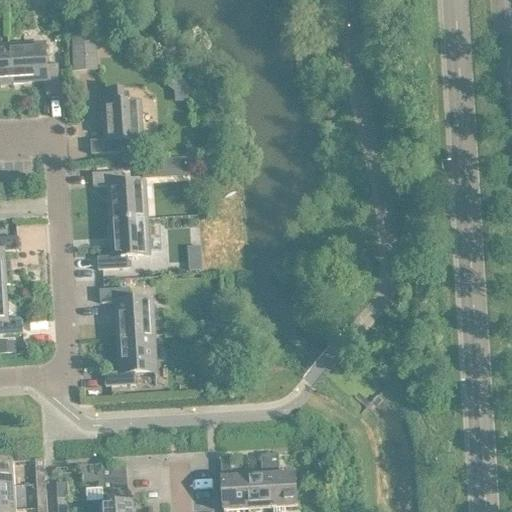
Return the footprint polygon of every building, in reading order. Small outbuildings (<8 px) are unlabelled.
[(90,33),(72,34),(74,72),(92,71),(90,33)] [(45,44),(9,47),(11,83),(14,83),(14,84),(24,83),(24,82),(46,81),(47,96),(60,95),(58,65),(46,66),(45,44)] [(11,83),(9,47),(0,47),(0,84),(9,84),(9,83),(11,83)] [(105,140),(91,141),(92,154),(121,153),(121,140),(143,139),(140,102),(127,103),(126,90),(100,91),(103,130),(104,130),(105,140)] [(164,160),(146,160),(147,177),(165,177),(164,160)] [(123,172),(93,174),(94,187),(109,186),(111,209),(109,209),(110,219),(111,219),(111,222),(147,219),(145,184),(123,185),(123,172)] [(113,257),(98,258),(99,271),(129,269),(128,256),(150,255),(149,250),(161,249),(160,223),(148,223),(147,220),(159,219),(147,219),(111,222),(111,224),(110,224),(111,234),(112,234),(112,238),(113,257)] [(0,286),(6,286),(6,284),(7,284),(6,274),(5,274),(3,251),(19,250),(18,237),(0,238),(0,286)] [(203,259),(190,260),(190,271),(203,271),(203,259)] [(6,286),(0,286),(0,335),(24,334),(23,321),(8,322),(6,299),(8,299),(7,289),(6,289),(6,286)] [(118,335),(118,338),(155,336),(152,300),(131,301),(130,289),(100,291),(101,304),(116,303),(118,325),(117,325),(117,335),(118,335)] [(155,336),(118,338),(119,341),(118,341),(118,351),(119,351),(121,373),(106,374),(106,387),(136,385),(135,373),(157,371),(155,336)] [(15,342),(0,342),(0,352),(0,354),(16,353),(15,342)] [(208,380),(196,381),(197,396),(208,395),(208,380)] [(262,476),(247,477),(249,510),(273,509),(270,455),(261,456),(262,476)] [(279,455),(270,455),(273,509),(298,507),(296,474),(280,475),(279,455)] [(249,510),(247,477),(232,478),(231,458),(221,458),(224,511),(249,510)] [(46,478),(45,460),(36,460),(37,478),(46,478)] [(0,462),(0,487),(15,487),(13,462),(0,462)] [(330,466),(316,466),(317,482),(330,482),(330,466)] [(102,469),(103,481),(128,479),(127,467),(102,469)] [(103,481),(104,493),(129,492),(128,479),(103,481)] [(57,484),(58,499),(69,499),(68,483),(57,484)] [(0,487),(0,511),(16,511),(15,487),(0,487)] [(38,491),(39,509),(48,509),(47,491),(38,491)] [(104,493),(104,505),(130,504),(129,492),(104,493)] [(88,511),(134,511),(134,504),(130,504),(104,505),(101,506),(101,502),(88,503),(88,511)]
